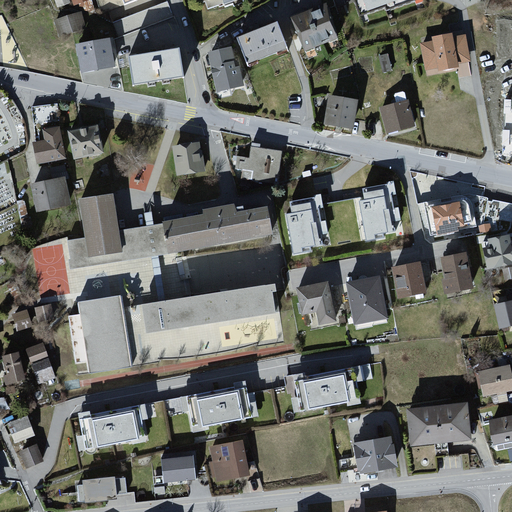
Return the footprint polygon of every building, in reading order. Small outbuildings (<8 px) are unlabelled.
[(94,0),(72,0),(76,8),(95,1),(94,0)] [(423,0),(355,0),(361,21),(425,3),(423,0)] [(114,19),(119,34),(175,16),(170,2),(114,19)] [(326,5),(291,19),(305,55),(340,41),(326,5)] [(89,28),(83,10),(56,20),(63,37),(89,28)] [(278,23),(237,40),(249,69),(290,52),(278,23)] [(432,42),(420,45),(427,78),(460,72),(459,66),(472,64),(466,35),(453,37),(452,32),(431,36),(432,42)] [(110,40),(74,46),(80,77),(116,71),(110,40)] [(232,46),(206,55),(219,93),(244,85),(232,46)] [(178,49),(124,59),(130,89),(184,79),(178,49)] [(390,52),(379,55),(384,74),(394,71),(390,52)] [(359,101),(328,96),(323,126),(354,132),(359,101)] [(410,101),(380,108),(387,138),(418,130),(410,101)] [(35,123),(55,120),(53,104),(33,107),(35,123)] [(61,127),(42,130),(44,143),(33,145),(37,167),(67,162),(61,127)] [(98,128),(67,134),(72,163),(103,157),(98,128)] [(202,144),(173,148),(177,179),(207,175),(202,144)] [(250,160),(240,159),(238,170),(257,172),(256,182),(276,184),(277,175),(282,176),(285,151),(251,147),(250,160)] [(148,189),(150,174),(133,172),(131,187),(148,189)] [(65,176),(29,184),(35,215),(72,207),(65,176)] [(367,242),(404,236),(397,183),(364,188),(367,205),(362,205),(367,242)] [(328,186),(301,194),(311,226),(338,218),(328,186)] [(112,193),(77,199),(83,238),(68,241),(73,272),(166,256),(160,226),(119,233),(112,193)] [(427,236),(476,232),(473,197),(424,200),(427,236)] [(511,201),(492,201),(492,217),(511,218),(511,201)] [(201,215),(161,223),(168,255),(272,233),(266,205),(235,212),(233,203),(200,210),(201,215)] [(511,248),(509,237),(488,242),(491,253),(484,254),(487,272),(511,266),(511,248)] [(464,252),(439,259),(449,297),(474,291),(464,252)] [(421,263),(391,269),(397,301),(427,295),(421,263)] [(356,328),(390,322),(382,278),(348,285),(356,328)] [(329,281),(295,290),(302,317),(315,313),(319,330),(340,325),(329,281)] [(275,284),(139,307),(145,337),(280,314),(275,284)] [(119,296),(76,304),(89,376),(132,369),(119,296)] [(511,327),(511,301),(494,306),(499,331),(511,327)] [(53,303),(36,307),(40,322),(57,318),(53,303)] [(27,309),(13,313),(18,329),(32,325),(27,309)] [(44,341),(25,348),(38,384),(57,377),(44,341)] [(20,351),(2,355),(7,382),(25,378),(20,351)] [(511,371),(511,365),(479,373),(485,399),(511,392),(511,371)] [(345,372),(296,382),(301,411),(351,401),(345,372)] [(237,390),(236,387),(188,397),(194,430),(253,418),(247,388),(237,390)] [(139,404),(91,414),(91,418),(81,420),(87,449),(146,437),(139,404)] [(468,404),(407,411),(411,450),(472,443),(468,404)] [(36,433),(28,414),(8,422),(16,442),(36,433)] [(511,416),(487,422),(492,448),(511,444),(511,416)] [(390,437),(351,445),(358,476),(396,468),(390,437)] [(244,441),(209,448),(216,484),(251,477),(244,441)] [(45,458),(37,442),(20,450),(28,467),(45,458)] [(192,457),(162,461),(165,482),(194,478),(192,457)] [(115,477),(82,480),(83,485),(78,485),(80,500),(85,500),(85,502),(117,499),(116,494),(126,493),(125,478),(115,479),(115,477)]
